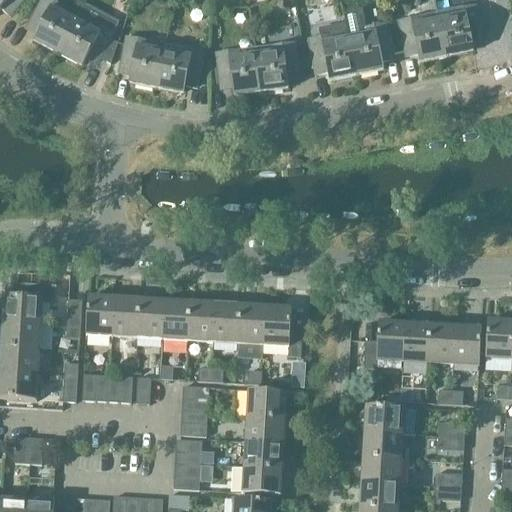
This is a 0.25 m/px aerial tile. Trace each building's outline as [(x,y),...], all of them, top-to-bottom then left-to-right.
[(0,0),(0,11),(4,7),(14,15),(26,0),(0,0)] [(33,44),(58,57),(75,23),(63,17),(66,10),(46,0),(42,0),(28,27),(40,33),(33,44)] [(439,23),(446,60),(473,54),(470,42),(483,39),(476,7),(451,13),(453,20),(439,23)] [(348,41),(349,41),(356,79),(383,73),(381,60),(393,58),(386,26),(362,31),(359,14),(343,17),(348,41)] [(424,25),(423,18),(398,23),(404,55),(417,53),(419,65),(446,60),(439,23),(424,25)] [(75,23),(58,57),(82,70),(88,58),(99,64),(114,35),(92,24),(88,30),(75,23)] [(349,41),(348,41),(335,44),(333,37),(308,42),(314,74),(327,71),(329,84),(356,79),(349,41)] [(130,86),(156,92),(164,54),(150,51),(151,44),(126,39),(120,71),(132,74),(130,86)] [(270,56),(256,58),(261,95),(288,92),(286,79),(299,77),(295,45),(269,49),(270,56)] [(164,54),(156,92),(183,97),(186,84),(198,87),(204,55),(179,50),(178,57),(164,54)] [(241,52),(215,56),(220,88),(232,86),(234,99),(261,95),(256,58),(242,60),(241,52)] [(4,298),(3,325),(41,327),(42,304),(56,305),(57,290),(17,287),(16,299),(4,298)] [(86,338),(112,339),(115,301),(88,299),(86,338)] [(112,339),(138,341),(140,302),(115,301),(112,339)] [(67,329),(81,330),(82,303),(69,302),(67,329)] [(138,341),(163,342),(165,304),(140,302),(138,341)] [(163,342),(188,344),(190,305),(165,304),(163,342)] [(188,344),(213,345),(215,307),(190,305),(188,344)] [(213,345),(238,347),(240,308),(215,307),(213,345)] [(266,310),(240,308),(238,347),(263,348),(266,310)] [(266,310),(263,348),(289,350),(291,332),(292,312),(266,310)] [(486,361),(511,363),(511,357),(511,324),(488,323),(486,361)] [(377,363),(403,364),(405,326),(379,324),(378,344),(377,363)] [(41,327),(3,325),(1,350),(39,353),(41,327)] [(403,364),(428,366),(430,328),(405,326),(403,364)] [(428,366),(453,367),(455,329),(430,328),(428,366)] [(81,330),(67,329),(66,341),(80,342),(81,330)] [(455,329),(453,367),(479,369),(482,331),(455,329)] [(291,332),(289,350),(289,359),(301,360),(303,332),(291,332)] [(377,363),(378,344),(366,344),(364,372),(376,372),(377,363)] [(1,350),(0,369),(0,375),(38,378),(39,353),(1,350)] [(64,378),(78,379),(78,367),(65,366),(64,378)] [(160,382),(172,383),(173,369),(161,369),(160,382)] [(198,384),(210,385),(211,372),(199,371),(198,384)] [(210,385),(222,386),(223,372),(211,372),(210,385)] [(248,387),(261,388),(262,374),(249,374),(248,387)] [(0,375),(0,401),(36,404),(38,378),(0,375)] [(78,379),(64,378),(62,405),(76,406),(78,379)] [(82,404),(95,404),(96,378),(83,378),(82,404)] [(108,379),(96,378),(95,404),(107,405),(108,379)] [(120,380),(108,379),(107,405),(118,406),(120,380)] [(118,406),(131,406),(133,381),(120,380),(118,406)] [(137,381),(136,407),(149,408),(151,382),(137,381)] [(182,402),(208,404),(209,391),(183,389),(182,402)] [(497,402),(510,403),(510,389),(498,389),(497,402)] [(405,405),(417,405),(418,392),(406,391),(405,405)] [(285,422),(287,396),(249,393),(247,420),(285,422)] [(443,407),(455,408),(456,394),(443,393),(443,407)] [(456,394),(455,408),(467,408),(468,395),(456,394)] [(208,404),(182,402),(182,414),(207,415),(208,404)] [(366,408),(365,435),(403,437),(404,411),(366,408)] [(207,415),(182,414),(181,426),(207,427),(207,415)] [(284,447),(285,422),(247,420),(246,445),(284,447)] [(181,426),(180,439),(206,440),(207,427),(181,426)] [(438,439),(464,441),(465,427),(439,426),(438,439)] [(365,435),(363,460),(401,462),(403,437),(365,435)] [(464,441),(438,439),(438,452),(464,454),(464,441)] [(15,466),(28,467),(30,441),(16,440),(15,466)] [(30,441),(28,467),(41,468),(43,442),(30,441)] [(175,456),(201,457),(202,444),(176,443),(175,456)] [(282,472),(284,447),(246,445),(244,470),(282,472)] [(201,457),(175,456),(175,467),(201,469),(201,457)] [(363,460),(362,485),(400,487),(401,462),(363,460)] [(201,469),(175,467),(174,479),(200,481),(201,469)] [(281,498),(282,472),(244,470),(243,496),(281,498)] [(502,485),(511,485),(511,472),(503,472),(502,485)] [(435,489),(461,491),(462,478),(436,476),(435,489)] [(173,492),(199,494),(200,481),(174,479),(173,492)] [(362,485),(360,510),(389,511),(398,511),(400,487),(362,485)] [(511,485),(502,485),(501,499),(511,499),(511,485)] [(461,491),(435,489),(435,503),(461,504),(461,491)] [(112,511),(125,511),(126,501),(113,500),(112,511)] [(71,511),(84,511),(85,502),(72,501),(72,504),(71,511)] [(137,511),(138,501),(126,501),(125,511),(137,511)] [(149,511),(150,502),(138,501),(137,511),(149,511)] [(1,511),(27,511),(28,503),(3,502),(1,511)] [(96,511),(97,503),(85,502),(84,511),(96,511)] [(149,511),(162,511),(163,503),(150,502),(149,511)] [(234,502),(233,511),(271,511),(272,504),(234,502)] [(28,503),(27,511),(53,511),(54,505),(28,503)] [(71,511),(72,504),(60,503),(59,511),(71,511)] [(97,503),(96,511),(109,511),(110,504),(97,503)]
